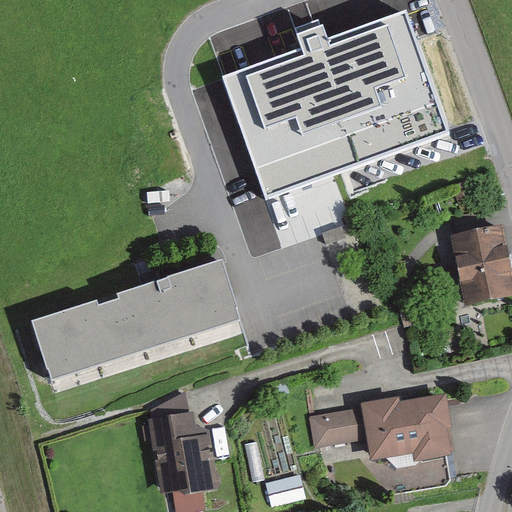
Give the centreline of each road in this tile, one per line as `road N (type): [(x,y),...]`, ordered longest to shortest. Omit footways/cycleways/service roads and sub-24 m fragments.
road 1 (residential): [(263,0),(188,33),(176,54),(175,81),(209,191)]
road 2 (unclassified): [(448,0),(511,180)]
